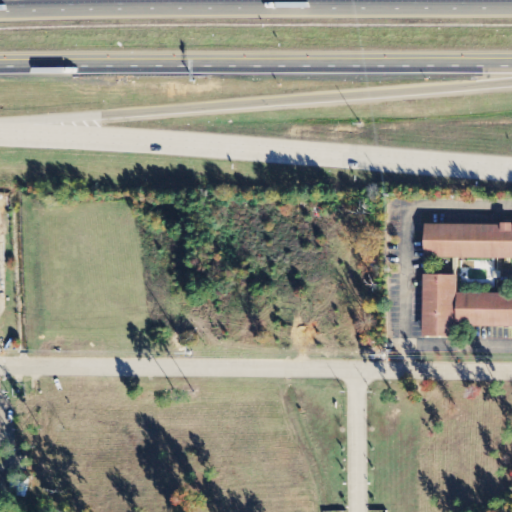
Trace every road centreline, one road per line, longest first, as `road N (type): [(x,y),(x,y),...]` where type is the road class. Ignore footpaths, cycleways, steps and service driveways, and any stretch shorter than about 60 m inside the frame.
road 1 (motorway): [(0,129),(511,83)]
road 2 (secondary): [(0,135),(511,168)]
road 3 (motorway): [(0,64),(511,60)]
road 4 (residential): [(511,371),(0,367)]
road 5 (motorway): [(511,8),(0,9)]
road 6 (residential): [(357,371),(359,511)]
